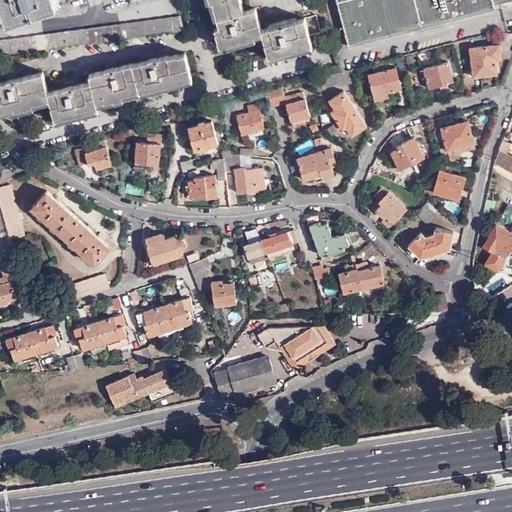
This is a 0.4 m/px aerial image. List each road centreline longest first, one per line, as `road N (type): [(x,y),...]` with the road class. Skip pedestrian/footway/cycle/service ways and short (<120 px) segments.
road 1 (motorway): [(458,454),(174,498)]
road 2 (motorway): [(0,451),(209,405),(238,410),(257,442)]
road 3 (tertiary): [(257,442),(295,395),(333,374),(463,329)]
road 4 (residential): [(345,205),(364,157),(390,125),(511,89)]
road 5 (residential): [(133,209),(188,218),(261,216),(313,200),(345,205)]
road 6 (residential): [(0,326),(124,287),(133,209)]
road 7 (residential): [(460,278),(491,144),(511,94)]
road 8 (motorway): [(174,498),(0,506)]
road 9 (unknown): [(511,31),(363,57)]
road 10 (residential): [(345,205),(405,269),(460,278)]
road 11 (residential): [(4,169),(44,163),(77,187),(133,209)]
